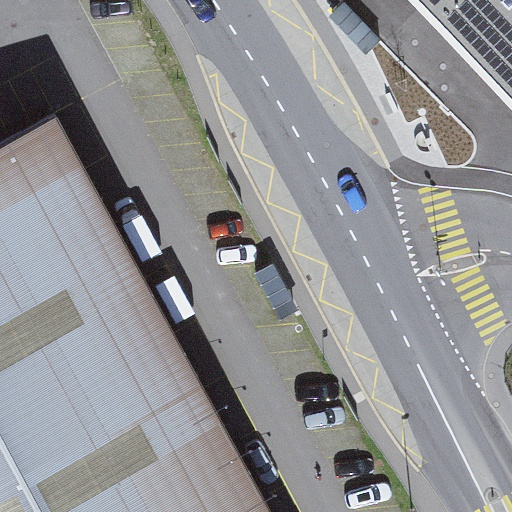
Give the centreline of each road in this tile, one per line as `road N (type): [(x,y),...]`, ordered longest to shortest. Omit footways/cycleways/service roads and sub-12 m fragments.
road 1 (secondary): [(384,299),(274,91),(214,0)]
road 2 (secondary): [(490,511),(384,299)]
road 3 (residential): [(511,269),(462,266),(384,299)]
